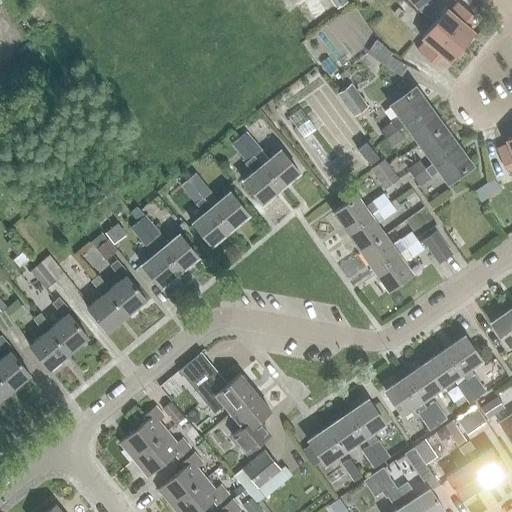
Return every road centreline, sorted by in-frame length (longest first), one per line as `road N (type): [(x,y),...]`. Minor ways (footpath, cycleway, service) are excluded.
road 1 (residential): [(61,444),(213,317),(386,340),(511,252)]
road 2 (residential): [(511,102),(483,113),(466,104),(479,64),(511,32)]
